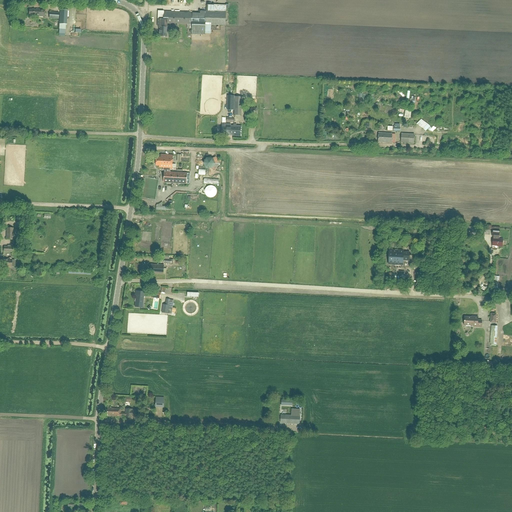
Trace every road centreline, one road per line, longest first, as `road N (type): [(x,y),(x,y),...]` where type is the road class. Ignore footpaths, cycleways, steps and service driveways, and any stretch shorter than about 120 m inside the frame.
road 1 (unclassified): [(511,151),(140,134)]
road 2 (unclassified): [(98,420),(140,134)]
road 3 (unclassified): [(140,134),(142,22),(130,6),(108,0)]
road 4 (track): [(140,134),(0,128)]
road 5 (track): [(269,429),(138,422)]
road 6 (track): [(0,203),(130,208)]
